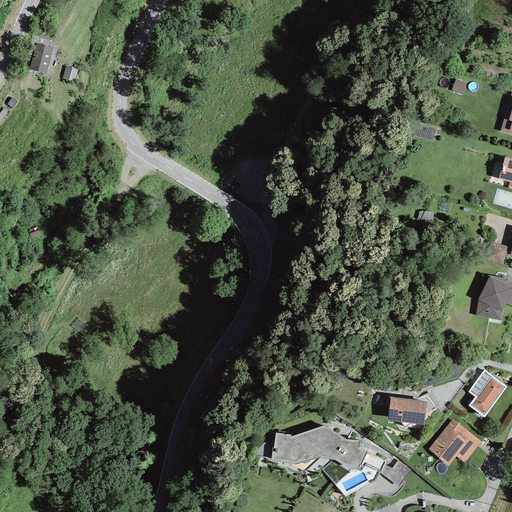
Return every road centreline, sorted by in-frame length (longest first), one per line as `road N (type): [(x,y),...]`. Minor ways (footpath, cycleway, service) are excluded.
road 1 (tertiary): [(158,0),(120,90),(120,123),(138,149),(236,210),(260,255),(246,318),(182,421),(159,511)]
road 2 (track): [(138,149),(49,308),(0,432)]
road 3 (track): [(360,0),(281,119),(260,255)]
